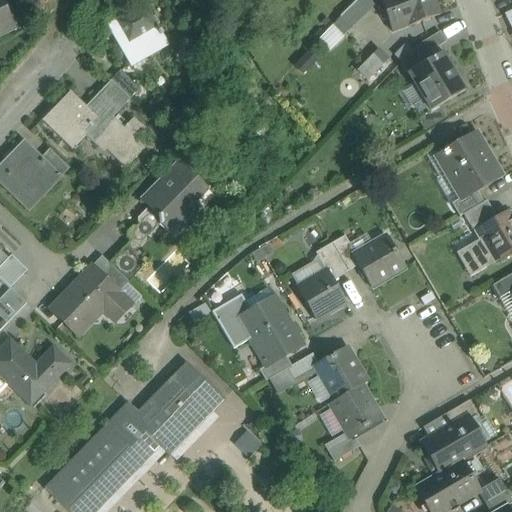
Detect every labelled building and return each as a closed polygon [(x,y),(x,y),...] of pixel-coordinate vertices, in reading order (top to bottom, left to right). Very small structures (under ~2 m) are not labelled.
[(0,0),(0,38),(16,31),(0,0)] [(357,0),(352,5),(341,17),(351,29),(378,0),(357,0)] [(381,0),(387,15),(402,9),(398,0),(381,0)] [(398,0),(402,9),(409,27),(441,15),(435,0),(398,0)] [(143,7),(108,27),(131,66),(166,46),(143,7)] [(402,9),(387,15),(394,32),(409,27),(402,9)] [(440,33),(422,43),(427,54),(432,51),(446,43),(440,33)] [(422,43),(412,53),(411,52),(401,63),(407,75),(436,58),(432,51),(427,54),(422,43)] [(380,49),(359,70),(369,80),(390,59),(380,49)] [(436,58),(407,75),(430,114),(466,94),(443,54),(436,58)] [(129,99),(111,82),(99,94),(103,97),(118,111),(129,99)] [(90,110),(70,91),(41,121),(68,148),(82,133),(96,147),(103,139),(129,164),(144,148),(135,139),(144,129),(132,118),(123,128),(112,117),(118,111),(103,97),(90,110)] [(477,134),(435,159),(445,177),(451,174),(465,198),(465,199),(476,192),(499,179),(485,154),(488,152),(477,134)] [(25,141),(0,166),(0,182),(19,200),(37,182),(47,192),(62,177),(62,176),(42,157),(25,141)] [(69,169),(49,150),(42,157),(62,176),(62,177),(69,169)] [(177,167),(171,167),(160,179),(161,185),(163,187),(157,193),(155,191),(152,191),(143,201),(144,204),(158,217),(159,225),(162,225),(171,233),(175,233),(185,222),(191,222),(202,210),(196,204),(209,191),(182,166),(179,169),(177,167)] [(476,192),(465,199),(465,198),(452,205),(459,218),(463,216),(483,204),(476,192)] [(483,204),(463,216),(474,235),(481,230),(480,228),(496,219),(486,202),(483,204)] [(496,219),(480,228),(481,230),(485,239),(464,251),(475,270),(496,258),(499,263),(511,255),(511,219),(508,212),(496,219)] [(356,257),(345,238),(332,246),(347,273),(357,267),(353,259),(356,257)] [(356,257),(353,259),(357,267),(370,289),(404,268),(394,251),(391,252),(384,240),(356,257)] [(332,246),(316,255),(327,274),(328,273),(333,282),(347,273),(332,246)] [(145,265),(125,247),(108,264),(128,283),(145,265)] [(0,250),(0,267),(8,259),(0,250)] [(128,283),(108,264),(99,274),(118,293),(128,283)] [(91,266),(50,309),(76,335),(103,307),(114,317),(128,302),(118,293),(99,274),(91,266)] [(327,274),(297,292),(315,322),(346,304),(333,282),(328,273),(327,274)] [(511,274),(492,287),(500,299),(511,292),(511,293),(511,274)] [(10,289),(0,299),(0,316),(7,324),(26,304),(10,289)] [(274,298),(237,320),(265,367),(266,368),(285,357),(302,347),(274,298)] [(35,366),(9,340),(0,349),(0,387),(7,381),(30,404),(69,364),(53,349),(35,366)] [(318,366),(315,367),(316,369),(335,402),(360,387),(366,384),(345,350),(318,366)] [(291,367),(286,370),(293,383),(316,369),(315,367),(318,366),(312,355),(291,367)] [(285,357),(266,368),(265,367),(259,371),(265,382),(286,370),(291,367),(285,357)] [(176,374),(139,412),(128,402),(45,488),(69,511),(96,511),(160,447),(170,457),(215,411),(214,411),(226,400),(187,362),(176,374)] [(335,402),(329,405),(349,440),(350,440),(353,438),(380,422),(360,387),(335,402)] [(469,401),(445,416),(452,428),(469,418),(473,424),(480,420),(469,401)] [(452,428),(421,446),(438,476),(463,461),(486,448),(473,424),(469,418),(452,428)] [(349,440),(327,453),(334,464),(360,449),(353,438),(350,440),(349,440)] [(438,476),(414,490),(427,511),(447,511),(478,494),(481,492),(480,490),(463,461),(438,476)] [(499,480),(480,490),(481,492),(478,494),(484,504),(506,492),(499,480)] [(511,502),(506,492),(484,504),(488,511),(495,511),(507,505),(508,507),(511,503),(511,502)]
